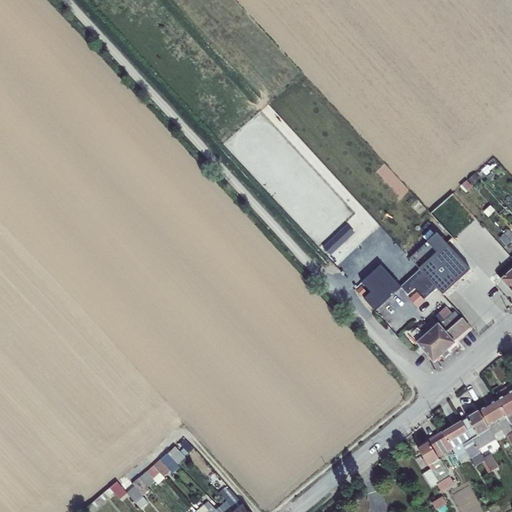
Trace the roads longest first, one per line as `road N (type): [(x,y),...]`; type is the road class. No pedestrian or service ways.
road 1 (unclassified): [(433,398),(65,0)]
road 2 (tertiary): [(292,511),(433,398)]
